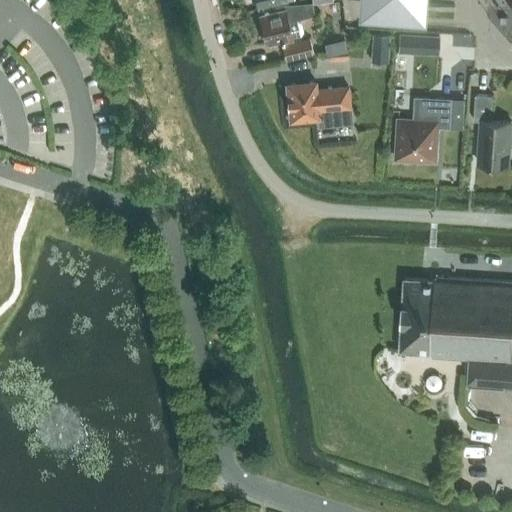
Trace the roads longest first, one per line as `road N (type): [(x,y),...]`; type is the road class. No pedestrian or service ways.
road 1 (residential): [(330,511),(228,470),(160,219),(0,165)]
road 2 (unclassified): [(511,222),(313,209),(290,199),(252,155),(200,0)]
